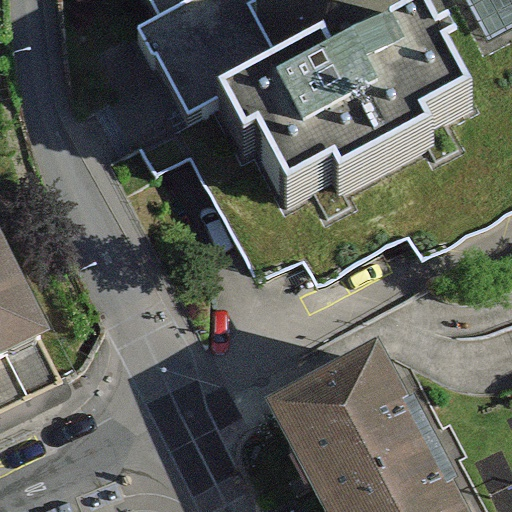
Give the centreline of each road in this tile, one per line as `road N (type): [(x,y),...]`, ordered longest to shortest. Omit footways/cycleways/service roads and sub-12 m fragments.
road 1 (residential): [(182,417),(20,27),(27,0)]
road 2 (residential): [(182,417),(0,503)]
